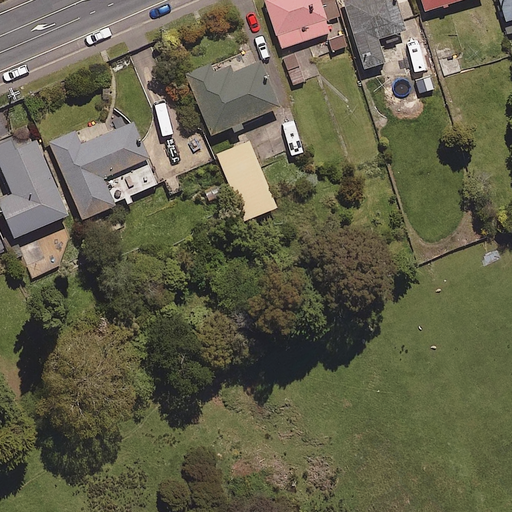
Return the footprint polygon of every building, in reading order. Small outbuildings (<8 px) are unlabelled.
[(264,0),(280,45),(330,28),(320,0),(264,0)] [(376,32),(404,24),(396,0),(343,0),(362,61),(383,55),(376,32)] [(511,0),(498,0),(503,12),(511,9),(511,0)] [(417,87),(432,83),(419,38),(403,43),(417,87)] [(291,82),(303,79),(294,48),(282,51),(291,82)] [(209,129),(278,101),(258,51),(241,58),(239,53),(211,65),(208,57),(183,67),(209,129)] [(440,76),(461,69),(455,51),(434,57),(440,76)] [(122,192),(156,178),(131,116),(78,137),(74,127),(48,137),(78,209),(111,196),(100,170),(112,165),(122,192)] [(33,133),(13,141),(9,132),(0,136),(0,168),(8,187),(0,190),(0,205),(10,229),(64,205),(33,133)] [(241,209),(271,196),(244,136),(214,149),(241,209)]
